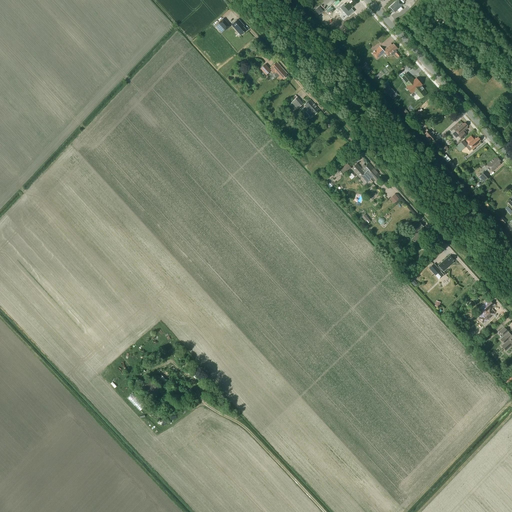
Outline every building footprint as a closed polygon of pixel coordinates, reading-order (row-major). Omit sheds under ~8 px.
[(344,4),(340,8),(348,17),(354,11),(351,8),(357,3),(353,0),(351,0),(345,6),(344,4)] [(392,7),(391,8),(394,12),(395,10),(396,11),(397,10),(399,12),(403,9),(401,7),(403,5),(399,0),(397,0),(391,6),(392,7)] [(317,17),(327,9),(325,7),(319,12),(317,9),(313,12),(317,17)] [(225,31),(230,26),(224,18),(218,23),(219,24),(225,31)] [(247,30),(243,26),(244,25),(239,19),(232,25),(241,35),(247,30)] [(219,24),(215,27),(221,34),(225,31),(219,24)] [(383,51),(381,49),(380,46),(375,50),(376,50),(374,52),(373,52),(372,53),(377,59),(384,52),(388,56),(391,54),(392,56),(395,54),(398,57),(401,55),(397,51),(397,52),(395,51),(398,49),(396,47),(394,44),(392,45),(391,44),(383,51)] [(274,72),(276,74),(275,75),(275,76),(276,77),(277,77),(278,77),(281,79),(282,78),(283,80),(287,76),(286,75),(287,74),(276,62),(270,68),(271,69),(270,70),(265,65),(260,69),(266,75),(271,71),(273,73),(274,72)] [(370,68),(367,65),(368,64),(366,62),(361,66),(361,67),(366,72),(367,72),(371,76),(375,72),(372,70),(371,71),(369,69),(370,68)] [(411,77),(405,82),(407,86),(407,87),(412,93),(414,91),(415,92),(414,92),(415,93),(415,92),(416,94),(416,95),(417,94),(418,93),(421,97),(426,93),(422,87),(421,87),(420,86),(422,85),(416,79),(415,80),(411,77)] [(389,85),(384,90),(393,99),(396,96),(393,94),(395,92),(389,85)] [(297,110),(304,104),(296,95),(292,99),(294,101),(291,103),(297,110)] [(310,116),(312,114),(314,113),(315,114),(318,111),(317,110),(318,109),(310,100),(305,105),(308,109),(306,111),(310,116)] [(456,131),(452,134),(456,138),(458,136),(461,140),(467,135),(465,133),(466,132),(465,131),(467,129),(466,127),(468,126),(465,123),(463,124),(462,123),(454,130),(456,131)] [(431,141),(436,137),(430,131),(429,130),(424,134),(431,141)] [(467,145),(466,147),(470,151),(472,149),(472,150),(480,143),(479,142),(481,141),(478,137),(476,139),(475,138),(474,139),(471,136),(466,140),(469,144),(468,144),(467,145)] [(463,140),(456,147),(460,152),(466,147),(467,145),(463,140)] [(499,162),(501,161),(498,158),(496,159),(495,157),(486,165),(492,172),(501,164),(499,162)] [(367,182),(370,180),(371,183),(375,180),(376,181),(380,178),(378,177),(379,176),(368,163),(362,168),(362,169),(361,169),(357,164),(351,169),(360,178),(362,176),(367,182)] [(348,164),(341,170),(344,174),(351,167),(348,164)] [(484,172),(481,175),(486,181),(489,178),(484,172)] [(390,198),(395,203),(400,198),(395,193),(390,198)] [(423,227),(420,223),(419,225),(418,224),(410,231),(415,236),(411,240),(415,243),(421,238),(418,234),(423,229),(422,228),(423,227)] [(444,271),(445,270),(453,263),(452,262),(453,261),(449,256),(439,265),(439,266),(438,268),(434,264),(429,268),(435,276),(442,270),(444,271)] [(495,314),(491,309),(493,308),(491,306),(493,305),(490,302),(488,303),(487,301),(478,309),(482,314),(479,317),(485,323),(495,314)] [(499,332),(503,337),(500,340),(503,343),(501,345),(506,351),(510,347),(511,348),(511,347),(511,336),(511,337),(504,328),(499,332)] [(185,360),(181,364),(184,368),(189,364),(185,360)] [(161,388),(150,377),(140,387),(150,399),(161,388)] [(133,392),(128,398),(141,410),(147,404),(133,392)]
